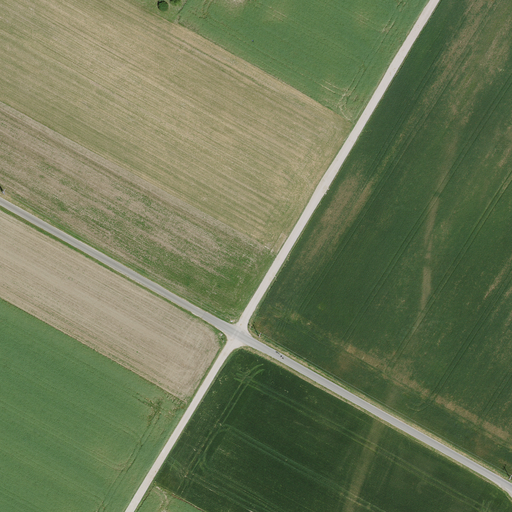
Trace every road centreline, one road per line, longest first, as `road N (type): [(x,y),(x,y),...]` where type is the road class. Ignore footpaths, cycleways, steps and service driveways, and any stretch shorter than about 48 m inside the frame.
road 1 (track): [(130,511),(436,0)]
road 2 (unclassified): [(511,487),(0,200)]
